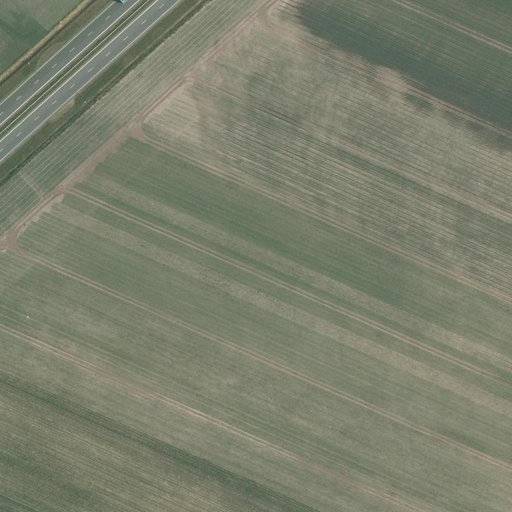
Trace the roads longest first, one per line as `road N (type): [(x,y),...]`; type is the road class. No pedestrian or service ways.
road 1 (trunk): [(0,150),(169,0)]
road 2 (trunk): [(131,0),(0,115)]
